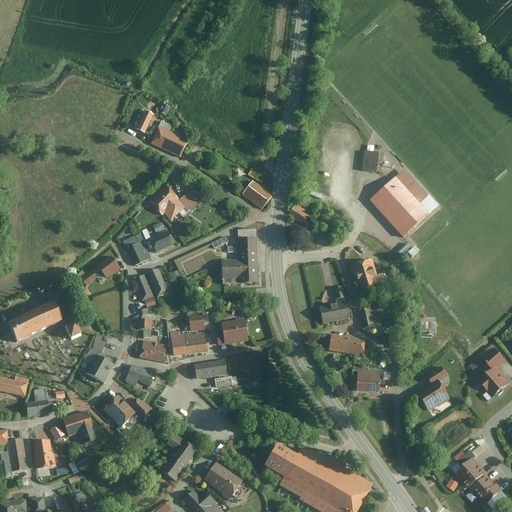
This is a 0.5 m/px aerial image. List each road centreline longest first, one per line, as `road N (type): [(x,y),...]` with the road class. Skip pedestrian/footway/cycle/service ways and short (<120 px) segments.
road 1 (residential): [(337,252),(357,329),(389,351),(396,366),(406,476),(392,488)]
road 2 (secondary): [(306,0),(278,217)]
road 3 (secondary): [(277,259),(294,340),(361,445)]
road 4 (residential): [(131,275),(259,217)]
road 5 (residential): [(227,435),(279,436),(332,450),(361,445)]
road 6 (residential): [(171,496),(87,407)]
